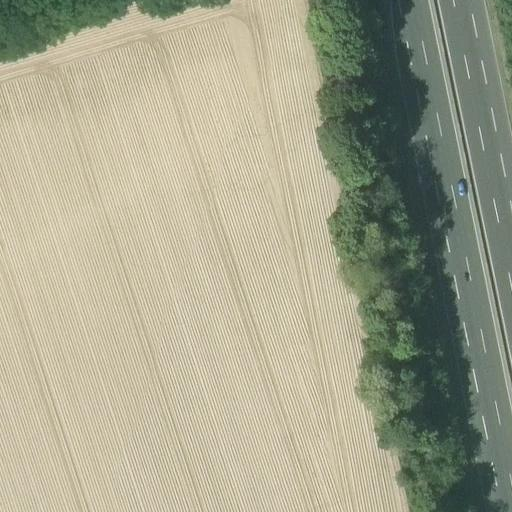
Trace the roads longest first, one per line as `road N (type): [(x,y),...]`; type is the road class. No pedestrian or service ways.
road 1 (motorway): [(411,0),(511,497)]
road 2 (motorway): [(511,297),(452,0)]
